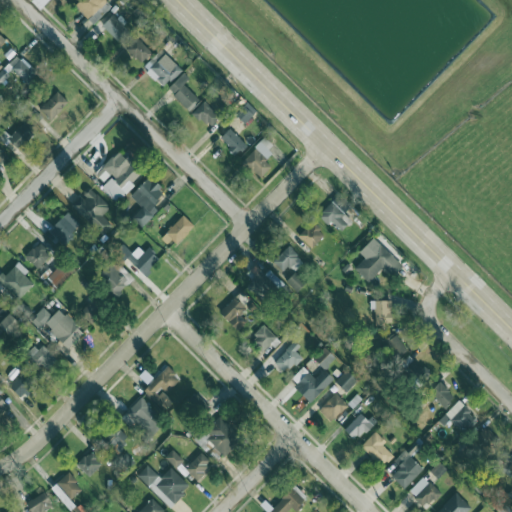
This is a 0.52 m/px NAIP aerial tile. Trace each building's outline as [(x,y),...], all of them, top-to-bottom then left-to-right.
[(113,14),(102,26),(118,42),(130,30),(113,14)] [(0,50),(8,43),(0,35),(0,50)] [(153,52),(136,36),(125,49),(141,64),(153,52)] [(142,67),(163,88),(181,70),(176,65),(171,69),(156,53),(142,67)] [(0,83),(13,71),(26,85),(37,76),(17,55),(0,70),(0,83)] [(168,88),(188,111),(200,101),(185,84),(190,79),(184,73),(168,88)] [(51,121),(69,102),(56,90),(39,109),(51,121)] [(219,119),(204,101),(193,110),(208,128),(219,119)] [(220,138),(236,156),(247,146),(231,128),(220,138)] [(272,167),(264,159),(275,147),(265,137),(241,162),(259,180),(272,167)] [(101,187),(116,203),(136,185),(133,182),(140,175),(119,151),(95,173),(105,184),(101,187)] [(142,208),(132,218),(141,228),(158,212),(153,206),(165,194),(150,178),(130,196),(142,208)] [(110,220),(104,215),(110,209),(89,187),(81,196),(80,196),(71,205),(98,232),(110,220)] [(350,219),(342,215),(346,208),(330,200),(321,219),(344,230),(350,219)] [(82,226),(69,212),(50,231),(63,245),(82,226)] [(163,236),(175,247),(195,226),(183,215),(163,236)] [(312,248),(325,234),(312,222),(298,236),(312,248)] [(36,269),(51,256),(39,243),(25,256),(36,269)] [(403,267),(380,243),(372,250),(367,245),(360,252),(365,258),(355,268),(368,283),(382,269),(391,278),(403,267)] [(304,262),(289,246),(273,261),(283,272),(289,266),(294,271),(304,262)] [(144,252),(138,247),(127,258),(146,275),(161,259),(148,247),(144,252)] [(0,281),(20,300),(35,284),(25,275),(28,271),(17,261),(0,279),(0,281)] [(47,278),(58,289),(73,273),(62,263),(47,278)] [(129,283),(113,267),(99,280),(115,297),(129,283)] [(307,284),(296,272),(286,281),(297,293),(307,284)] [(239,331),(248,323),(239,315),(246,308),(234,297),(219,312),(239,331)] [(100,309),(93,301),(81,311),(88,319),(100,309)] [(370,301),(370,309),(375,309),(375,325),(391,324),(390,301),(370,301)] [(0,323),(0,326),(9,333),(19,321),(9,313),(0,323)] [(50,332),(69,349),(85,331),(66,314),(50,332)] [(263,352),(276,338),(264,326),(250,339),(263,352)] [(409,353),(395,333),(379,345),(393,365),(409,353)] [(28,356),(44,371),(56,357),(40,343),(28,356)] [(304,357),(292,345),(274,361),(286,374),(304,357)] [(324,369),(315,378),(303,367),(290,381),(313,402),(334,379),(325,370),(336,357),(324,347),(314,359),(324,369)] [(172,403),(164,395),(180,380),(167,367),(143,390),(163,412),(172,403)] [(346,392),(358,380),(347,368),(335,381),(346,392)] [(9,387),(23,401),(38,384),(24,371),(9,387)] [(455,398),(441,382),(430,392),(444,408),(455,398)] [(348,406),(335,393),(319,409),(331,422),(348,406)] [(0,415),(9,406),(0,396),(0,415)] [(152,435),(165,422),(139,398),(127,411),(152,435)] [(446,417),(465,435),(478,420),(459,402),(446,417)] [(355,441),(374,423),(363,411),(344,429),(355,441)] [(211,417),(210,442),(216,442),(215,455),(228,455),(229,446),(238,447),(239,430),(229,430),(229,418),(211,417)] [(121,450),(131,436),(115,424),(104,438),(121,450)] [(382,445),(385,441),(374,431),(360,446),(383,467),(393,455),(382,445)] [(164,459),(175,469),(183,461),(172,450),(164,459)] [(393,461),(400,467),(391,477),(405,489),(423,469),(403,451),(393,461)] [(89,477),(102,465),(91,452),(78,463),(89,477)] [(185,468),(196,480),(213,463),(202,452),(185,468)] [(159,477),(147,465),(137,475),(148,487),(159,477)] [(155,485),(174,503),(190,486),(171,468),(155,485)] [(77,506),(71,500),(84,487),(69,472),(51,490),(72,511),(77,506)] [(424,508),(440,493),(424,476),(408,491),(424,508)] [(296,511),(306,501),(293,488),(269,511),(287,511),(292,507),(296,511)] [(25,501),(29,511),(40,511),(52,508),(46,493),(25,501)] [(472,511),(474,511),(456,493),(435,511),(472,511)] [(138,511),(162,511),(164,510),(151,498),(138,511)]
